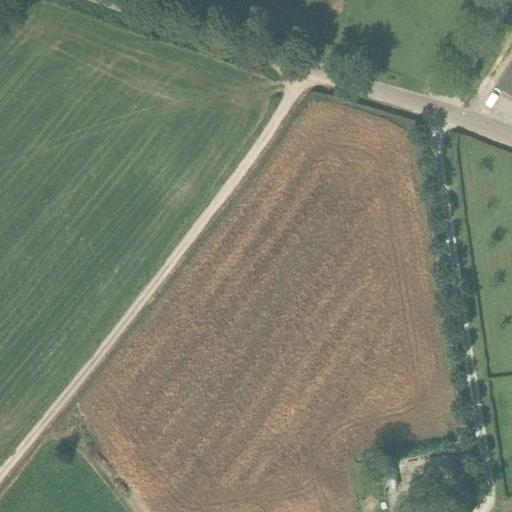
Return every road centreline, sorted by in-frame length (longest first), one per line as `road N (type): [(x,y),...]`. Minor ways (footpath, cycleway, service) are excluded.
road 1 (track): [(309,69),(193,234),(0,474)]
road 2 (unclassified): [(511,137),(107,0)]
